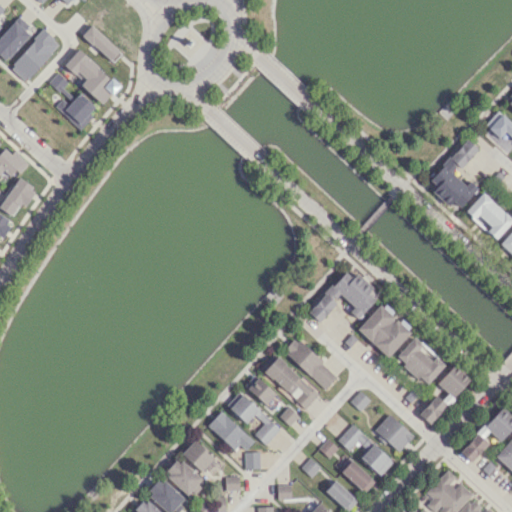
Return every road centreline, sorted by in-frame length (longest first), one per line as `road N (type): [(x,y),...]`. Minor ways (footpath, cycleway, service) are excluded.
road 1 (residential): [(261,161),(511,395)]
road 2 (residential): [(158,14),(144,35),(150,82),(193,87),(226,60),(236,26),(225,2),(171,1),(158,14)]
road 3 (residential): [(511,287),(312,106)]
road 4 (residential): [(150,82),(51,200),(0,279)]
